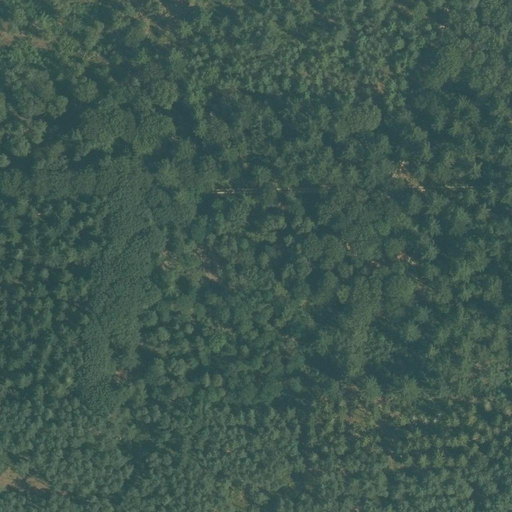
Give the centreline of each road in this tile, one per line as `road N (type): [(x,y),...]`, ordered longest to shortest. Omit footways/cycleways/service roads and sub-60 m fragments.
road 1 (track): [(0,192),(511,191)]
road 2 (track): [(400,189),(405,142),(447,0)]
